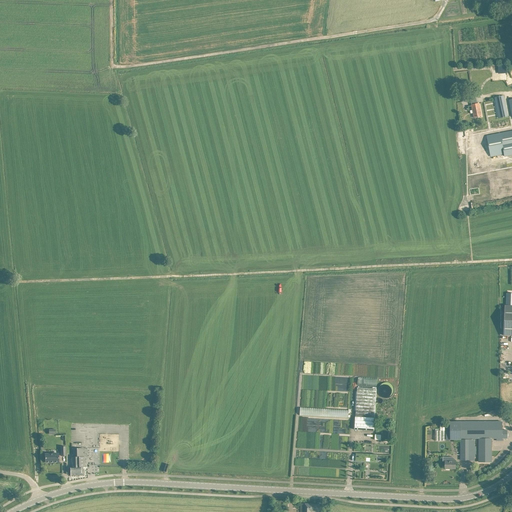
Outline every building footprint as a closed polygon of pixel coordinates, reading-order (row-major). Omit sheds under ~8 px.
[(495,97),(499,118),(508,116),(504,96),(495,97)] [(472,104),(474,117),(481,116),(479,103),(472,104)] [(511,131),(487,136),(491,156),(503,154),(504,155),(504,156),(511,154),(511,131)] [(357,387),(355,417),(375,418),(377,389),(357,387)] [(375,418),(355,417),(355,430),(374,431),(375,418)] [(450,425),(446,425),(446,440),(450,440),(461,440),(461,422),(450,422),(450,425)] [(492,439),(497,439),(497,422),(461,422),(461,440),(475,440),(475,439),(479,439),(492,439)] [(497,439),(497,441),(502,441),(502,439),(507,439),(507,430),(502,430),(502,422),(497,422),(497,439)] [(492,439),(479,439),(479,461),(492,462),(492,439)] [(475,460),(475,440),(461,440),(461,460),(475,460)] [(72,467),(70,467),(70,473),(71,476),(84,475),(84,469),(85,469),(85,467),(85,457),(83,457),(83,456),(83,448),(77,448),(77,457),(72,457),(72,467)] [(356,453),(355,461),(377,462),(377,454),(356,453)] [(59,462),(58,454),(45,454),(45,462),(59,462)] [(456,468),(455,460),(453,460),(453,457),(443,457),(443,461),(445,461),(445,465),(444,465),(445,465),(445,469),(452,469),(452,468),(456,468)] [(320,511),(321,504),(305,504),(301,503),(300,511),(320,511)]
